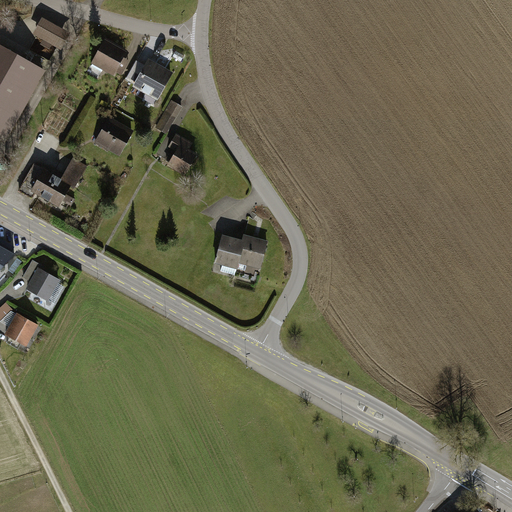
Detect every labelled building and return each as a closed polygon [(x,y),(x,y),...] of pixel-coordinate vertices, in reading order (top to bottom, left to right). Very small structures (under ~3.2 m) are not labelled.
[(70,35),(43,19),(35,35),(61,50),(70,35)] [(107,40),(93,64),(114,76),(116,72),(121,75),(129,62),(122,59),(126,52),(107,40)] [(0,49),(0,138),(6,141),(44,75),(0,49)] [(150,61),(135,88),(158,101),(173,74),(150,61)] [(172,101),(156,127),(166,133),(182,107),(172,101)] [(110,116),(95,142),(119,156),(134,130),(110,116)] [(178,152),(170,166),(185,175),(197,156),(188,151),(192,145),(178,136),(171,148),(178,152)] [(43,168),(30,191),(58,207),(70,186),(74,188),(87,166),(73,158),(61,178),(43,168)] [(223,234),(215,263),(238,269),(240,264),(261,269),(269,241),(244,234),(243,239),(223,234)] [(0,270),(14,255),(0,247),(0,270)] [(58,281),(39,271),(29,289),(48,300),(58,281)] [(0,319),(1,320),(14,308),(8,301),(0,308),(0,319)] [(38,326),(19,315),(8,335),(27,345),(38,326)]
